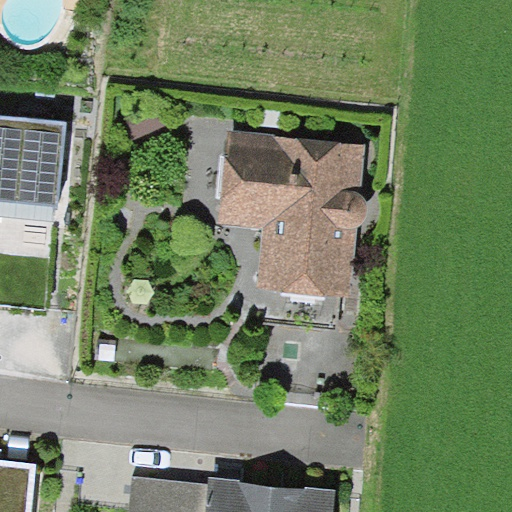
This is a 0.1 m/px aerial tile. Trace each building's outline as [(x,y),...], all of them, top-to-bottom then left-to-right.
[(58,126),(0,120),(0,211),(49,217),(58,126)] [(358,151),(227,134),(215,222),(259,228),(251,288),(343,300),(352,230),(364,216),(361,201),(352,193),(358,151)] [(119,339),(92,335),(88,366),(115,370),(119,339)] [(0,511),(24,511),(29,473),(0,469),(0,511)] [(327,511),(329,497),(127,482),(124,511),(327,511)]
